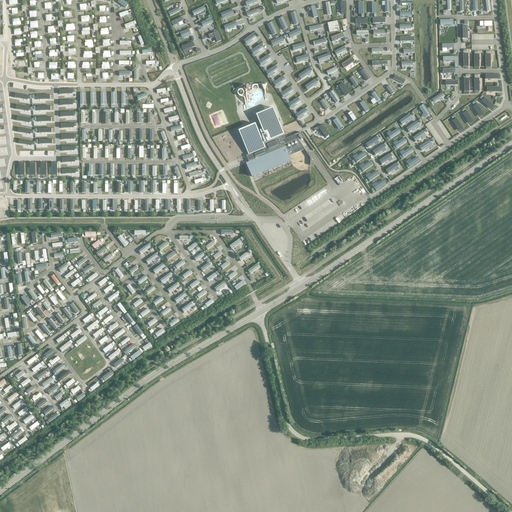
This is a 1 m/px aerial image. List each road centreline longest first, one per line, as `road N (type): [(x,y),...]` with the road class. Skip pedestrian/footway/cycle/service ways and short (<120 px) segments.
road 1 (unclassified): [(511,511),(423,438),(318,440),(293,431),(261,313)]
road 2 (secondary): [(0,492),(149,378),(261,313)]
road 3 (secondary): [(302,286),(511,145)]
